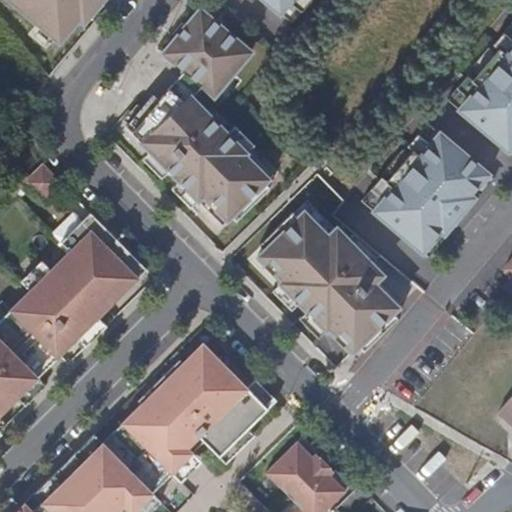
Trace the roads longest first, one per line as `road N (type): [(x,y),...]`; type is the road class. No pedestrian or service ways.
road 1 (tertiary): [(199,278),(65,135),(61,119),(73,90),(148,0)]
road 2 (tertiary): [(0,479),(199,278)]
road 3 (residential): [(330,420),(511,206)]
road 4 (residential): [(199,278),(330,420)]
road 5 (residential): [(330,420),(428,511)]
